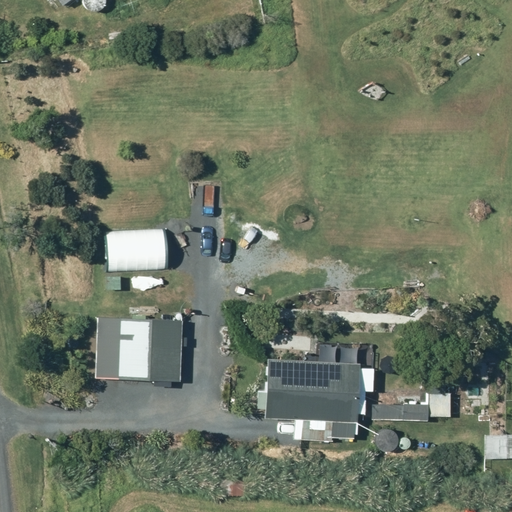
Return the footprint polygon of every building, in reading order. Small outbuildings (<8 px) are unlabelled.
[(147,229),(146,239),(119,238),(119,254),(177,256),(178,240),(158,239),(158,230),(147,229)] [(124,317),(123,378),(185,379),(187,319),(124,317)] [(271,407),(271,418),(336,420),(335,436),(359,438),(359,422),(362,422),(362,413),(369,413),(370,399),(363,399),(365,362),(273,358),(272,390),(263,390),(262,407),(271,407)] [(453,393),(433,393),(433,415),(453,415),(453,393)] [(375,419),(430,420),(431,405),(376,404),(375,419)] [(483,404),(467,404),(467,415),(483,415),(483,404)] [(511,433),(487,433),(487,457),(511,457),(511,433)] [(224,477),(223,493),(246,493),(246,477),(224,477)]
